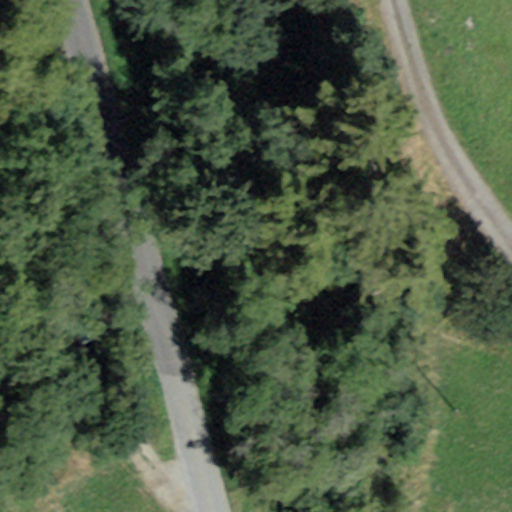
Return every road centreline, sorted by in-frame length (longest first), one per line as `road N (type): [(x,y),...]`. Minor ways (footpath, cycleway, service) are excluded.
road 1 (unclassified): [(212,511),(69,0)]
road 2 (track): [(511,271),(483,239),(392,0)]
